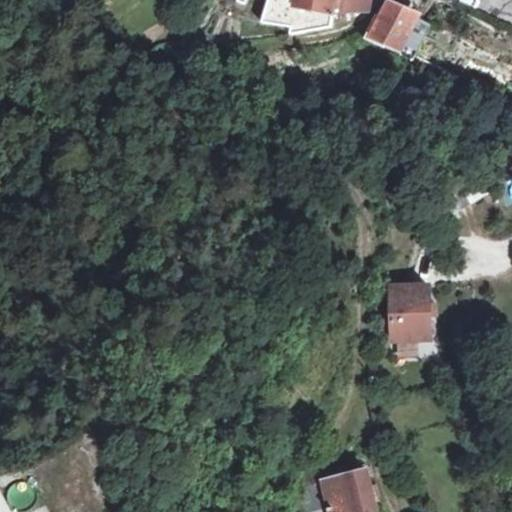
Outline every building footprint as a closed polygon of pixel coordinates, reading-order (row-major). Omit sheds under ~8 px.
[(333,29),(334,15),(298,9),(299,0),(276,0),(271,25),(293,30),(292,35),(333,29)] [(337,0),(299,0),(298,9),(334,15),(337,0)] [(369,12),(370,0),(344,0),(342,13),(369,12)] [(383,42),(403,51),(416,56),(432,24),(389,5),(382,19),(379,17),(375,21),(366,40),(381,47),(383,42)] [(390,336),(431,336),(431,283),(392,282),(390,336)] [(321,511),(312,466),(310,458),(301,457),(289,478),(295,511),(321,511)] [(321,511),(361,511),(371,509),(360,457),(312,466),(321,511)]
